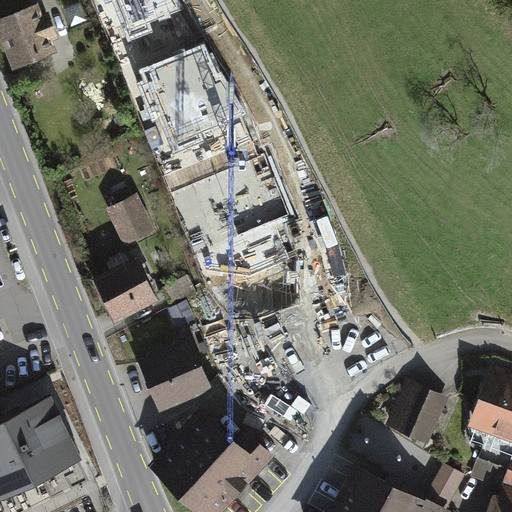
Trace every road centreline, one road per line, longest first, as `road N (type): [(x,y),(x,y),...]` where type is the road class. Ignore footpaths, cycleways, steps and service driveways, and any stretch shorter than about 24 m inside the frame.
road 1 (track): [(340,408),(341,302),(325,231),(283,129),(205,0)]
road 2 (tertiary): [(150,511),(0,119)]
